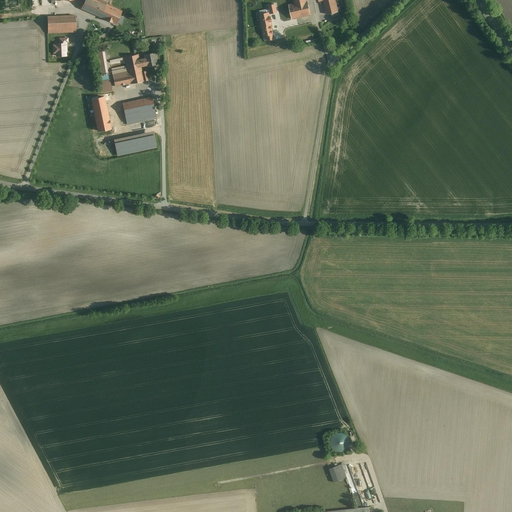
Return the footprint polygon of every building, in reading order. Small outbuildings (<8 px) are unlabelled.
[(87,0),(84,8),(118,23),(124,10),(108,3),(102,0),(87,0)] [(283,21),(313,14),(309,0),(295,0),(296,0),(279,4),(283,21)] [(340,11),(337,0),(320,0),(321,1),(325,0),(328,14),(340,11)] [(77,32),(77,14),(49,15),(50,33),(77,32)] [(66,42),(59,42),(59,43),(56,44),(56,45),(53,45),(53,50),(56,50),(57,56),(66,55),(66,52),(67,52),(67,46),(66,46),(66,42)] [(111,58),(117,87),(151,80),(148,70),(144,71),(143,68),(159,65),(156,52),(145,55),(146,57),(141,58),(140,52),(111,58)] [(104,92),(114,89),(111,78),(101,80),(104,92)] [(156,107),(153,93),(124,99),(127,114),(140,111),(142,120),(150,118),(148,109),(156,107)] [(110,102),(102,104),(106,123),(118,120),(117,115),(113,116),(110,102)] [(157,131),(116,137),(119,154),(159,148),(157,131)] [(330,443),(331,446),(332,449),(335,451),(338,452),(341,452),(344,451),(346,449),(348,447),(349,444),(349,441),(348,438),(347,436),(344,434),(342,433),(338,432),(336,433),(333,435),(331,437),(330,440),(330,443)] [(342,464),(329,469),(334,483),(347,478),(342,464)]
